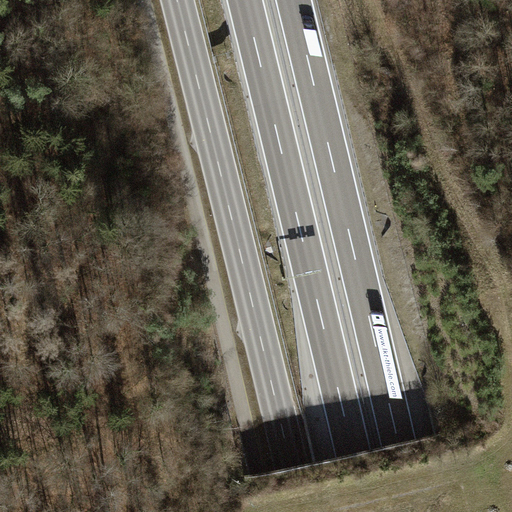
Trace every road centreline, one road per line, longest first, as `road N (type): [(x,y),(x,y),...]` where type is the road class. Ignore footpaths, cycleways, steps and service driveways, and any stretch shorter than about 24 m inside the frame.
road 1 (primary): [(178,0),(302,511)]
road 2 (trunk): [(245,0),(367,511)]
road 3 (trunk): [(414,511),(294,0)]
